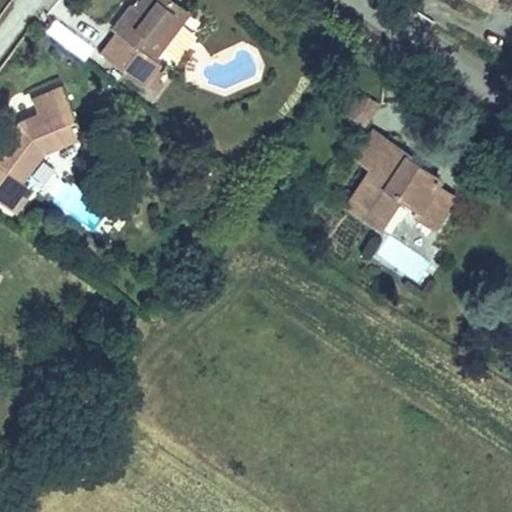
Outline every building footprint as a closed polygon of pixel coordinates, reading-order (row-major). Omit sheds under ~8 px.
[(110,31),(93,53),(135,84),(152,63),(147,58),(182,11),(167,0),(134,0),(128,8),(122,3),(103,27),(110,31)] [(54,36),(87,57),(99,38),(67,17),(54,36)] [(162,66),(146,81),(156,91),(171,75),(162,66)] [(353,76),(337,100),(361,116),(377,93),(353,76)] [(19,122),(0,146),(0,173),(14,184),(40,154),(80,137),(61,88),(29,99),(37,116),(19,122)] [(352,156),(366,165),(388,133),(373,123),(352,156)] [(388,133),(366,165),(340,203),(375,225),(397,192),(413,202),(406,213),(425,226),(447,192),(436,185),(440,177),(410,157),(414,151),(388,133)]
